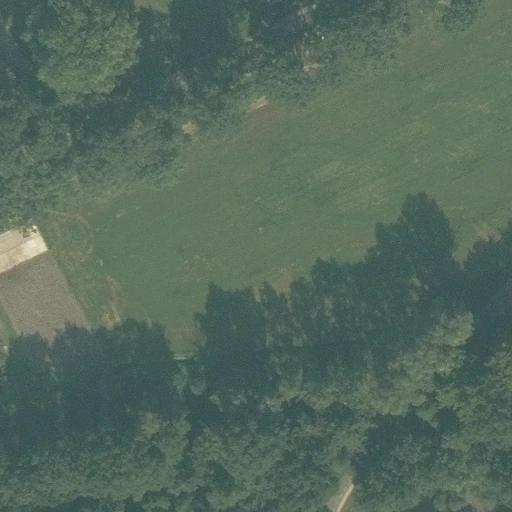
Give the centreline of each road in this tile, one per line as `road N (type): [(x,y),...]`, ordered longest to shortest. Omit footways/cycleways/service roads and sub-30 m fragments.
road 1 (residential): [(348,0),(166,85),(101,103),(64,97),(29,75),(0,28)]
road 2 (unclassified): [(337,511),(355,471),(399,412),(511,301)]
